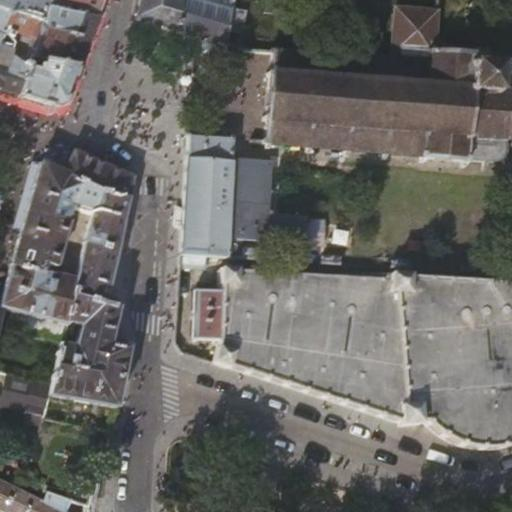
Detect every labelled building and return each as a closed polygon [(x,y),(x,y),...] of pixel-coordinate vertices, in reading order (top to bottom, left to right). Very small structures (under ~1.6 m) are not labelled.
[(0,0),(0,11),(7,14),(42,23),(47,10),(43,0),(48,0),(48,3),(49,4),(48,10),(94,19),(96,12),(100,0),(0,0)] [(136,0),(136,2),(133,18),(192,36),(223,46),(229,9),(198,3),(195,0),(136,0)] [(275,49),(271,48),(270,57),(269,74),(266,74),(265,78),(269,78),(266,118),(262,117),(262,121),(266,122),(265,141),(262,141),(262,146),(265,146),(265,149),(269,150),(269,147),(272,147),(304,150),(304,153),(307,153),(307,150),(342,153),(342,156),(345,156),(345,154),(380,156),(380,159),(383,160),(383,157),(419,160),(418,164),(422,164),(423,162),(455,164),(455,167),(459,167),(460,163),(480,165),(480,169),(485,169),(485,166),(492,166),(496,163),(501,166),(503,163),(499,160),(500,155),(500,152),(499,148),(495,144),(507,143),(509,151),(511,150),(511,141),(511,140),(511,91),(511,92),(506,91),(508,89),(510,86),(511,82),(511,77),(511,76),(511,71),(508,74),(504,71),(501,70),(496,70),(497,61),(490,60),(490,66),(466,64),(467,50),(463,50),(462,54),(437,52),(440,10),(395,6),(391,58),(355,56),(355,51),(351,51),(350,56),(316,53),(317,48),(312,48),(312,53),(275,51),(275,49)] [(48,10),(47,10),(42,23),(51,25),(50,32),(39,29),(29,58),(76,68),(94,19),(48,10)] [(39,29),(42,23),(7,14),(0,31),(0,48),(7,51),(6,55),(23,70),(17,97),(50,107),(64,100),(69,85),(76,68),(29,58),(39,29)] [(0,91),(17,97),(23,70),(6,55),(7,51),(0,48),(0,91)] [(178,257),(177,270),(205,271),(206,259),(224,260),(238,260),(267,262),(267,252),(224,250),(225,242),(273,243),(273,247),(279,254),(289,255),(289,244),(321,245),(322,222),(304,221),(304,217),(267,214),(270,164),(229,161),(230,140),(186,136),(185,143),(184,159),(182,191),(178,257)] [(64,322),(71,297),(101,304),(122,211),(124,201),(129,180),(129,179),(128,178),(70,152),(62,172),(39,165),(18,238),(0,300),(0,311),(64,324),(64,322)] [(351,226),(334,226),(334,244),(351,244),(351,226)] [(511,284),(407,279),(407,276),(387,274),(387,279),(238,272),(237,268),(220,268),(219,284),(221,285),(221,291),(194,289),(192,340),(217,341),(217,346),(216,345),(210,363),(227,368),(396,423),(397,427),(417,426),(417,424),(422,424),(431,432),(437,437),(443,441),(456,446),(463,448),(470,450),(478,450),(486,451),(496,450),(504,448),(511,445),(511,284)] [(109,331),(115,308),(113,307),(101,304),(71,297),(64,322),(76,324),(71,347),(59,344),(48,385),(46,394),(78,401),(77,406),(111,413),(113,404),(125,348),(123,348),(121,347),(119,347),(106,345),(109,331)] [(0,398),(0,405),(40,415),(46,394),(48,385),(0,371),(0,372),(0,376),(5,378),(0,398)] [(0,511),(67,511),(68,511),(89,511),(90,511),(91,507),(69,503),(70,505),(48,497),(44,506),(0,484),(0,511)] [(66,501),(91,507),(94,493),(74,490),(67,495),(66,501)]
